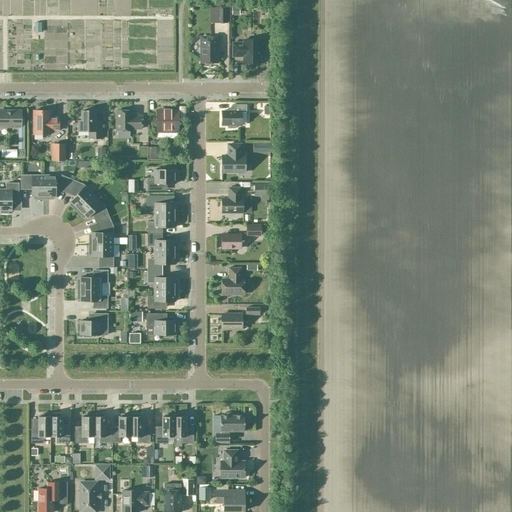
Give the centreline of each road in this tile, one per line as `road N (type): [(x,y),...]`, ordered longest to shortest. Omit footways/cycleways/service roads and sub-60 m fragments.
road 1 (residential): [(200,384),(199,87)]
road 2 (residential): [(58,384),(57,230),(0,231)]
road 3 (residential): [(199,87),(0,87)]
road 4 (residential): [(263,511),(262,391),(200,384)]
road 5 (residential): [(200,384),(58,384)]
